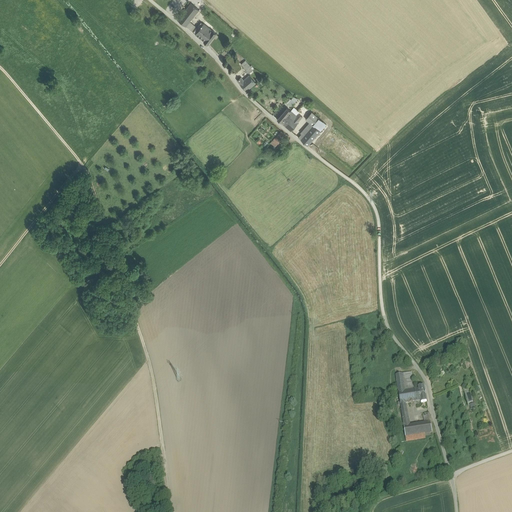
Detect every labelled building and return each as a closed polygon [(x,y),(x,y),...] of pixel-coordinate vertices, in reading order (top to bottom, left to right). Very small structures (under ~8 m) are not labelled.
[(191,3),(178,19),(186,26),(190,21),(199,10),(191,3)] [(199,29),(190,21),(186,26),(196,34),(199,29)] [(212,31),(204,24),(199,29),(196,34),(204,40),(212,31)] [(204,40),(204,41),(208,44),(216,33),(213,30),(212,31),(204,40)] [(250,66),(246,60),(241,64),(249,73),(255,69),(252,65),(250,66)] [(256,83),(249,75),(244,80),(241,77),(238,80),(247,90),(256,83)] [(292,100),(290,99),(289,103),(294,105),(297,98),(294,96),(292,100)] [(296,116),(288,108),(278,119),(291,131),(303,118),(298,114),(296,116)] [(327,125),(313,113),(306,120),(313,126),(314,125),(321,131),(327,125)] [(313,126),(302,139),(309,145),(321,131),(314,125),(313,126)] [(272,144),(277,147),(285,134),(279,131),(272,144)] [(418,390),(406,392),(409,405),(420,403),(420,405),(427,404),(424,387),(418,388),(418,390)] [(406,392),(399,393),(405,426),(412,425),(409,405),(406,392)] [(412,425),(405,426),(407,438),(432,433),(430,422),(412,425)]
